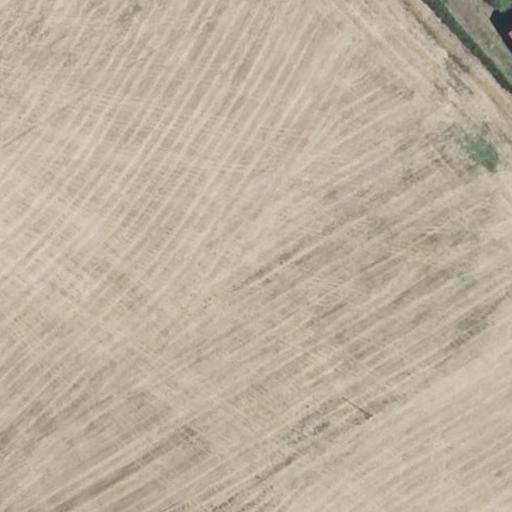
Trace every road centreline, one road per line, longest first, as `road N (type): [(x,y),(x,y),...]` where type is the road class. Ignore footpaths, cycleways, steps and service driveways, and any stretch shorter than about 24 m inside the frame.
road 1 (track): [(511,275),(377,427),(235,511)]
road 2 (track): [(402,0),(511,117)]
